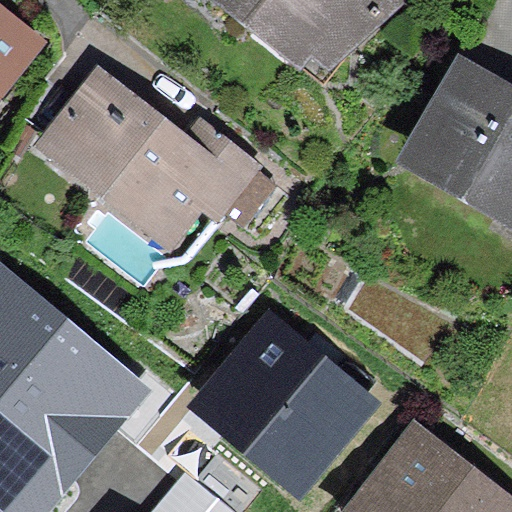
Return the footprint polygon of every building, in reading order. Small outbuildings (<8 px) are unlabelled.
[(260,0),(335,55),(395,0),(260,0)] [(0,84),(33,42),(0,15),(0,84)] [(511,102),(466,76),(423,151),(511,201),(511,102)] [(101,86),(57,142),(168,228),(196,192),(228,217),(261,174),(200,127),(183,150),(101,86)] [(44,511),(147,391),(0,268),(0,504),(9,511),(44,511)] [(377,403),(268,314),(191,407),(300,496),(377,403)] [(511,511),(511,510),(415,437),(357,511),(511,511)]
